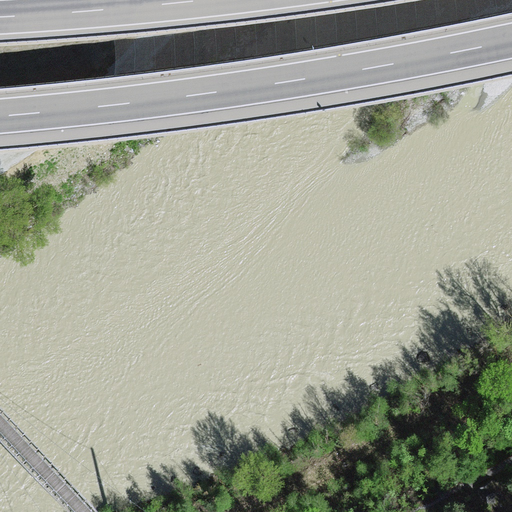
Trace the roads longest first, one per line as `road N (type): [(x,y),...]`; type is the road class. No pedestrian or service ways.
road 1 (motorway): [(0,115),(287,81),(511,39)]
road 2 (motorway): [(204,0),(0,16)]
